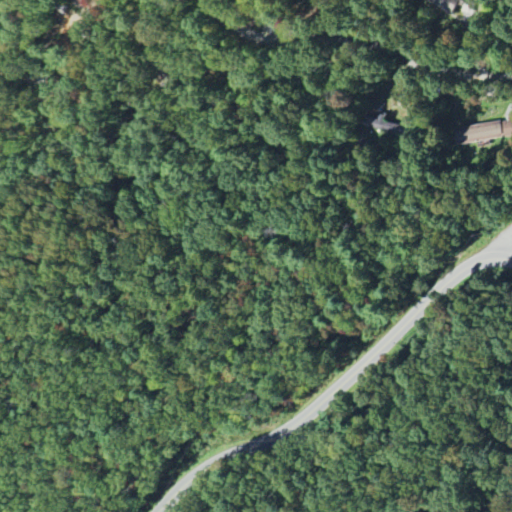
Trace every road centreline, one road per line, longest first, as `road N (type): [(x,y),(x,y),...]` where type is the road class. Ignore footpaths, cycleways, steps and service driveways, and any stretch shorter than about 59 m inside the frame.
road 1 (residential): [(159,511),(225,457),(283,433),(462,266),(511,259)]
road 2 (residential): [(511,74),(476,77),(360,39),(248,34),(205,0)]
